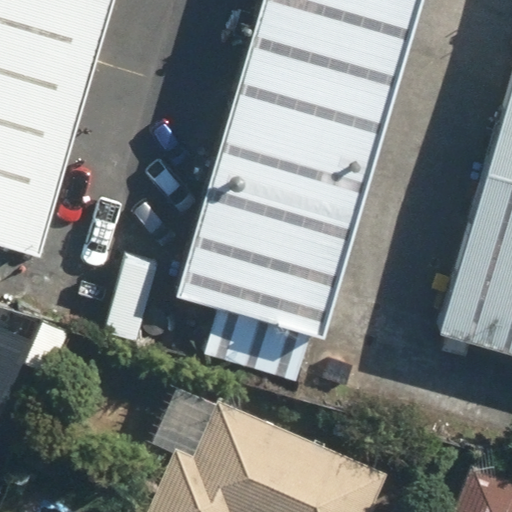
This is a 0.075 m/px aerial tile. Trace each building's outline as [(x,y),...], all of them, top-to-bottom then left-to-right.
[(0,0),(0,230),(32,240),(103,0),(0,0)] [(255,0),(173,285),(322,327),(416,0),(255,0)] [(511,36),(427,323),(511,347),(511,36)] [(160,250),(123,238),(95,327),(131,339),(160,250)] [(386,468),(215,393),(188,455),(173,448),(144,511),(372,511),(368,510),(386,468)] [(511,511),(511,477),(470,460),(448,511),(511,511)]
